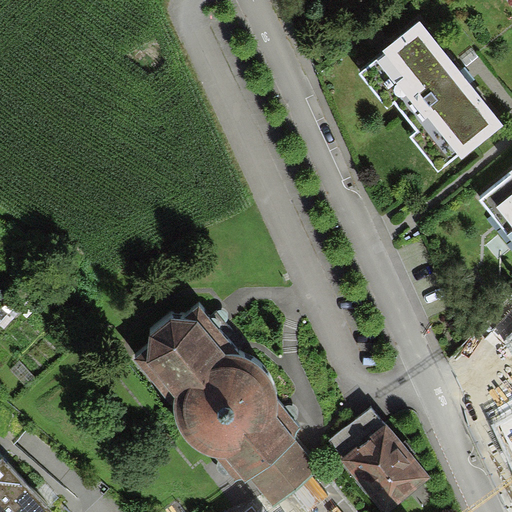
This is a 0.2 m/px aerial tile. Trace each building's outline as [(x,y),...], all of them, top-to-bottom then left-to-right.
[(362,66),(439,165),(500,117),(422,19),(362,66)] [(511,171),(483,194),(511,229),(511,171)] [(125,311),(122,347),(154,380),(153,398),(158,415),(170,428),(187,434),(210,434),(238,470),(262,451),(287,429),(258,396),(260,383),(259,364),(248,348),(229,339),(212,337),(177,292),(148,292),(125,311)] [(511,325),(503,336),(511,351),(511,325)] [(366,399),(322,437),(386,509),(429,470),(366,399)] [(511,407),(489,421),(511,470),(511,407)] [(314,462),(287,429),(262,451),(238,470),(264,503),(314,462)] [(0,511),(30,511),(49,493),(0,446),(0,511)]
